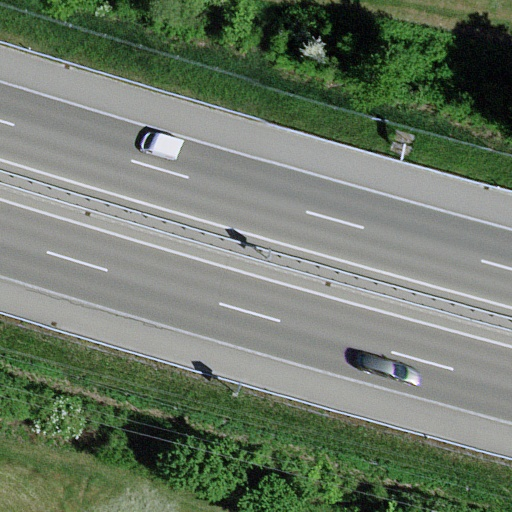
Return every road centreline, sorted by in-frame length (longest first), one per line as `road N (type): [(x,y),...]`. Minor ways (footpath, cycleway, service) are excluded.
road 1 (motorway): [(511,268),(0,124)]
road 2 (motorway): [(0,240),(511,383)]
